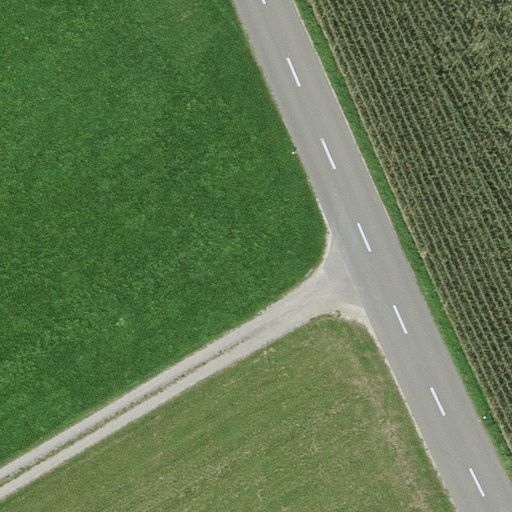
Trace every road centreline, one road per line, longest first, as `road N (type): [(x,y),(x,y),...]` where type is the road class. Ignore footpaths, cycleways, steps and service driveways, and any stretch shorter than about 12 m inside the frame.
road 1 (tertiary): [(500,511),(386,274),(269,0)]
road 2 (track): [(0,503),(386,274)]
